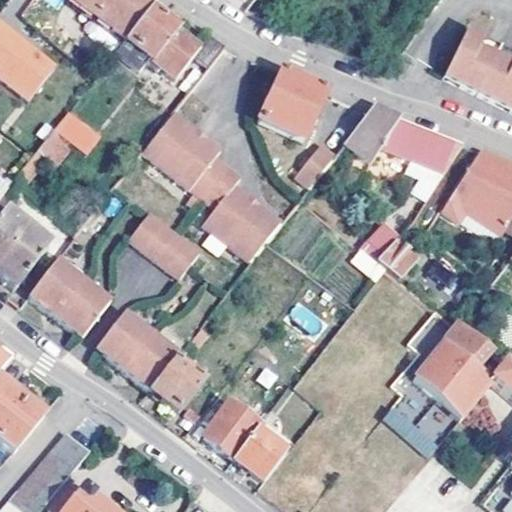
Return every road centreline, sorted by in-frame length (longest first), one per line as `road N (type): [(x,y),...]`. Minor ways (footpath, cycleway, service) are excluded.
road 1 (residential): [(184,0),(235,36),(511,147)]
road 2 (residential): [(231,511),(81,393)]
road 3 (residential): [(0,492),(81,393)]
